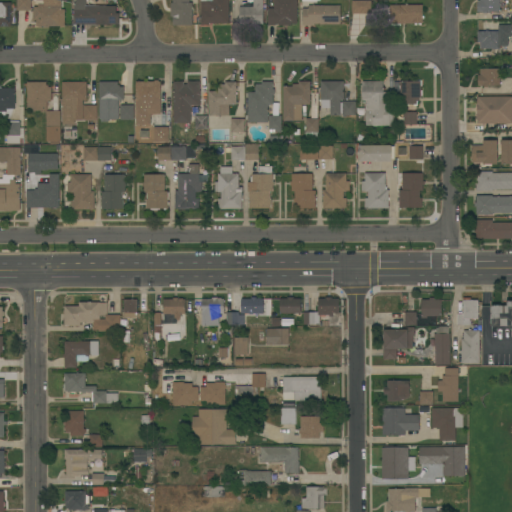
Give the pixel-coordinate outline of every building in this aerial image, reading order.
[(31,0),(31,11),(16,11),(16,0),(31,0)] [(86,0),(86,6),(116,6),(116,13),(119,13),(119,24),(97,24),(97,25),(74,25),(74,4),(75,0),(86,0)] [(188,0),(188,3),(192,3),(192,25),(173,25),(173,15),(171,15),(171,4),(173,4),(173,0),(188,0)] [(208,23),(208,25),(200,25),(200,9),(200,0),(228,0),(228,23),(208,23)] [(262,0),(263,24),(239,24),(239,7),(242,7),(242,2),(247,2),(247,0),(262,0)] [(296,0),(296,22),(291,22),(291,24),(279,24),(279,23),(275,23),(275,24),(268,24),(268,9),(274,9),(274,0),(296,0)] [(371,0),(371,13),(352,14),(351,1),(371,0)] [(499,0),(499,12),(487,12),(487,13),(483,13),(483,12),(477,12),(477,0),(499,0)] [(11,27),(0,27),(0,2),(11,2),(11,27)] [(61,26),(36,27),(36,20),(34,20),(33,7),(37,7),(37,4),(48,4),(48,7),(61,7),(61,26)] [(340,5),(340,23),(314,24),(314,25),(302,25),(302,9),(308,9),(308,5),(340,5)] [(422,5),(422,24),(401,24),(401,26),(391,26),(391,24),(389,24),(389,5),(422,5)] [(482,49),(482,48),(480,48),(480,42),(477,42),(477,31),(485,31),(485,30),(488,30),(488,31),(500,31),(500,49),(482,49)] [(500,85),(487,86),(487,87),(483,87),(483,86),(478,86),(478,75),(480,75),(480,69),(500,68),(500,85)] [(136,125),(136,81),(154,81),(154,80),(158,80),(158,81),(160,81),(160,113),(151,113),(151,125),(136,125)] [(400,81),(418,81),(418,80),(421,80),(421,86),(420,86),(420,90),(422,90),(422,96),(421,96),(421,97),(420,97),(420,98),(419,98),(419,101),(417,101),(417,105),(413,105),(413,104),(400,104),(400,81)] [(173,81),(183,81),(183,85),(187,84),(187,81),(199,81),(200,105),(190,105),(191,123),(174,123),(173,81)] [(282,86),(292,86),(292,84),(298,84),(298,81),(309,81),(310,104),(301,104),(301,120),(283,121),(282,86)] [(343,81),(343,100),(340,100),(340,102),(342,102),(342,101),(355,101),(355,115),(342,115),(342,113),(340,113),(340,115),(330,115),(330,107),(320,107),(320,81),(343,81)] [(383,81),(383,92),(386,92),(392,92),(393,124),(391,124),(391,125),(365,125),(365,100),(362,100),(362,81),(383,81)] [(27,82),(46,82),(46,85),(48,85),(48,87),(51,87),(51,101),(49,101),(49,110),(47,110),(27,110),(27,82)] [(86,82),(86,100),(83,100),(83,105),(96,105),(97,120),(75,120),(75,125),(62,125),(61,82),(86,82)] [(99,82),(118,82),(118,85),(120,85),(120,87),(123,87),(123,100),(118,100),(118,119),(108,119),(108,122),(101,122),(101,119),(99,119),(99,82)] [(209,91),(218,91),(218,87),(218,84),(225,84),(224,82),(236,82),(236,88),(237,88),(237,92),(236,92),(236,105),(229,105),(229,116),(219,117),(219,116),(209,116),(209,91)] [(247,92),(255,92),(255,86),(255,84),(261,84),(261,82),(273,82),(273,89),(274,89),(274,94),(273,94),(273,104),(268,104),(268,123),(247,123),(247,92)] [(0,119),(0,88),(15,88),(15,109),(13,109),(10,119),(0,119)] [(511,123),(489,123),(489,124),(485,124),(485,123),(478,123),(477,97),(511,97),(511,123)] [(120,105),(133,105),(133,119),(120,120),(120,105)] [(60,142),(59,142),(59,144),(51,144),(51,142),(46,142),(46,111),(60,111),(60,142)] [(417,125),(403,125),(403,112),(416,112),(417,125)] [(281,132),(275,132),(275,129),(273,129),(268,129),(268,115),(281,115),(281,132)] [(207,129),(200,129),(200,136),(203,136),(203,142),(195,142),(195,129),(195,116),(207,116),(207,129)] [(305,118),(318,118),(318,132),(317,132),(317,136),(306,136),(306,132),(305,132),(305,118)] [(230,119),(244,119),(244,132),(230,132),(230,119)] [(20,136),(19,136),(19,142),(7,143),(7,136),(6,136),(6,122),(20,122),(20,136)] [(169,126),(169,141),(154,141),(153,126),(169,126)] [(498,164),(483,164),(483,163),(472,163),(471,145),(483,145),(483,140),(497,140),(498,164)] [(500,140),(511,140),(511,164),(500,164),(500,140)] [(245,144),(258,144),(258,160),(245,160),(245,144)] [(391,145),(391,146),(394,146),(394,159),(391,159),(391,162),(358,162),(358,155),(357,155),(357,152),(358,152),(358,145),(391,145)] [(231,160),(231,147),(244,146),(244,160),(231,160)] [(299,160),(299,146),(318,146),(318,160),(299,160)] [(318,160),(318,146),(332,146),(333,159),(318,160)] [(409,146),(422,146),(422,159),(409,159),(409,146)] [(0,147),(20,147),(20,175),(14,175),(14,180),(15,180),(15,184),(20,184),(20,211),(0,211),(0,179),(2,179),(2,174),(6,174),(6,162),(0,162),(0,147)] [(111,147),(111,161),(83,161),(83,147),(111,147)] [(185,147),(185,160),(158,160),(157,147),(185,147)] [(27,173),(40,173),(40,169),(57,170),(57,154),(27,153),(27,173)] [(249,208),(248,192),(247,192),(247,182),(250,182),(250,176),(252,176),(252,174),(258,174),(258,166),(271,166),(271,174),(272,174),(272,182),(274,182),(274,186),(272,186),(272,192),(269,192),(269,199),(270,199),(270,208),(249,208)] [(220,209),(218,209),(217,199),(221,199),(221,192),(217,192),(215,192),(215,182),(217,182),(217,174),(220,174),(220,167),(231,167),(232,174),(238,173),(238,187),(242,187),(242,191),(241,192),(241,209),(220,209)] [(511,189),(492,189),(492,191),(476,191),(476,185),(474,185),(474,181),(476,181),(476,171),(492,171),(492,173),(511,172),(511,189)] [(346,173),(346,181),(349,181),(349,193),(346,193),(346,209),(322,209),(322,190),(325,190),(325,173),(346,173)] [(367,208),(364,208),(364,198),(367,198),(367,192),(364,192),(364,191),(361,191),(361,181),(365,181),(364,173),(385,173),(385,187),(386,187),(386,190),(388,189),(388,208),(367,208)] [(423,173),(422,181),(424,181),(424,185),(423,185),(422,191),(419,191),(419,198),(421,198),(421,208),(399,208),(399,190),(401,190),(402,173),(423,173)] [(91,174),(91,191),(94,191),(94,210),(70,210),(70,199),(73,199),(73,193),(67,193),(67,183),(70,183),(70,174),(91,174)] [(164,174),(165,191),(167,191),(168,209),(159,209),(159,210),(150,210),(150,209),(146,209),(146,199),(147,199),(147,198),(146,198),(146,193),(147,193),(147,192),(144,192),(144,186),(142,186),(142,182),(144,182),(144,174),(164,174)] [(198,174),(199,182),(202,182),(202,192),(198,192),(195,192),(195,199),(199,199),(199,209),(175,209),(175,191),(178,191),(178,174),(198,174)] [(294,208),(294,206),(293,206),(293,199),(294,199),(294,191),(291,191),(291,186),(290,186),(290,182),(291,182),(291,174),(312,174),(312,191),(315,191),(315,208),(294,208)] [(125,175),(125,182),(126,182),(126,186),(125,186),(125,192),(122,192),(122,199),(123,199),(123,209),(101,209),(101,192),(104,192),(104,175),(125,175)] [(26,208),(26,190),(34,190),(34,189),(37,189),(37,183),(43,183),(43,182),(46,182),(46,183),(59,183),(59,208),(26,208)] [(511,213),(492,213),(492,215),(476,215),(476,207),(474,207),(474,203),(476,203),(476,195),(492,195),(492,196),(511,196),(511,213)] [(511,239),(476,239),(476,233),(474,233),(474,229),(476,229),(476,220),(492,220),(492,223),(511,222),(511,239)] [(202,321),(202,314),(201,314),(201,299),(211,299),(211,297),(217,297),(217,298),(220,298),(221,299),(223,299),(224,314),(218,314),(218,321),(202,321)] [(253,314),(253,315),(249,315),(249,314),(241,314),(241,299),(250,299),(250,297),(256,297),(256,298),(263,299),(263,314),(253,314)] [(280,314),(279,299),(286,299),(286,297),(294,297),(294,299),(301,299),(301,313),(280,314)] [(303,312),(317,312),(317,311),(316,311),(315,310),(315,308),(316,306),(317,306),(317,299),(324,299),(324,297),(332,297),(332,298),(339,298),(339,313),(332,313),(332,316),(329,316),(329,315),(319,315),(319,324),(303,324),(303,312)] [(163,299),(172,299),(172,298),(178,298),(178,299),(178,298),(182,298),(182,299),(185,299),(185,314),(180,314),(180,318),(179,318),(179,320),(176,320),(176,318),(174,318),(174,315),(171,315),(171,314),(163,314),(163,299)] [(421,300),(429,300),(429,298),(435,298),(435,300),(441,300),(441,316),(426,316),(426,318),(421,318),(421,300)] [(477,318),(469,319),(469,325),(457,325),(456,314),(463,314),(462,298),(470,298),(470,300),(477,300),(477,318)] [(137,299),(137,313),(136,313),(136,319),(122,319),(122,312),(123,312),(123,299),(137,299)] [(511,326),(491,326),(491,319),(481,319),(481,306),(490,306),(490,301),(492,301),(492,305),(507,305),(507,301),(511,301),(511,326)] [(100,302),(100,303),(107,303),(107,315),(119,315),(119,331),(93,331),(93,322),(80,322),(80,326),(64,326),(64,306),(79,306),(79,302),(100,302)] [(244,327),(237,327),(237,325),(226,325),(226,312),(239,312),(239,315),(244,315),(244,327)] [(416,312),(416,325),(404,325),(404,312),(416,312)] [(271,326),(271,317),(279,317),(279,326),(271,326)] [(450,365),(435,365),(434,338),(433,338),(433,334),(436,334),(436,328),(438,328),(438,326),(448,326),(448,334),(450,334),(450,365)] [(405,330),(405,327),(414,327),(414,336),(412,336),(412,349),(396,348),(396,360),(383,359),(383,330),(405,330)] [(266,329),(288,329),(288,345),(266,345),(266,329)] [(479,364),(461,363),(461,354),(460,354),(460,350),(461,350),(461,339),(463,339),(463,338),(462,338),(462,332),(463,332),(463,330),(479,330),(479,364)] [(234,337),(247,337),(247,355),(234,355),(234,337)] [(98,341),(98,356),(89,356),(89,355),(88,355),(88,362),(76,362),(76,368),(64,368),(64,358),(63,358),(63,354),(64,354),(64,341),(98,341)] [(227,357),(218,357),(219,347),(227,347),(227,357)] [(438,391),(438,379),(441,379),(441,375),(444,375),(444,368),(458,368),(457,401),(442,401),(442,391),(438,391)] [(92,403),(92,402),(91,392),(68,392),(68,391),(64,391),(64,373),(85,373),(85,386),(96,386),(96,391),(106,391),(106,393),(117,393),(118,403),(92,403)] [(234,386),(251,386),(251,374),(265,374),(265,387),(257,387),(257,394),(234,394),(234,386)] [(319,377),(320,378),(321,379),(321,401),(294,401),(296,407),(280,407),(283,400),(282,377),(319,377)] [(409,380),(409,395),(408,395),(408,398),(406,398),(406,399),(401,399),(401,401),(387,401),(387,395),(383,395),(383,387),(387,387),(387,380),(409,380)] [(173,405),(173,389),(172,389),(172,385),(173,385),(173,382),(184,382),(184,383),(192,383),(192,386),(196,386),(196,387),(198,387),(198,401),(192,401),(192,405),(173,405)] [(206,405),(206,401),(200,401),(200,387),(201,387),(201,386),(206,386),(206,383),(214,383),(214,382),(225,382),(225,385),(225,389),(224,389),(225,405),(206,405)] [(433,391),(432,405),(419,405),(419,391),(433,391)] [(296,408),(296,424),(280,424),(280,408),(296,408)] [(382,408),(404,408),(405,415),(419,414),(419,430),(405,430),(405,435),(382,435),(382,408)] [(463,408),(463,427),(455,427),(455,440),(439,440),(439,428),(432,428),(432,408),(463,408)] [(226,409),(226,429),(235,429),(235,445),(224,445),(198,445),(198,438),(192,438),(192,417),(198,417),(198,409),(226,409)] [(83,411),(83,429),(85,429),(85,434),(84,434),(84,436),(70,436),(70,432),(65,432),(65,429),(64,429),(64,419),(66,419),(66,411),(83,411)] [(319,416),(319,423),(324,423),(324,432),(319,432),(319,438),(300,438),(300,434),(298,434),(298,428),(300,428),(300,417),(319,416)] [(102,434),(102,446),(89,447),(89,434),(102,434)] [(287,447),(298,447),(298,462),(298,473),(284,473),(284,469),(279,469),(279,462),(261,463),(261,462),(258,462),(258,456),(260,456),(260,447),(287,447)] [(465,447),(465,476),(443,476),(443,464),(419,464),(419,447),(465,447)] [(381,448),(408,448),(408,457),(415,457),(415,471),(408,471),(408,479),(382,479),(381,448)] [(151,449),(151,456),(146,456),(146,462),(134,462),(134,449),(151,449)] [(101,450),(101,459),(87,459),(87,467),(89,467),(89,475),(75,475),(66,475),(66,459),(64,459),(64,450),(101,450)] [(270,471),(270,486),(244,486),(244,485),(239,485),(239,470),(250,470),(250,471),(270,471)] [(103,474),(103,485),(92,485),(92,474),(103,474)] [(204,497),(204,486),(224,487),(224,497),(204,497)] [(327,486),(327,495),(324,495),(324,509),(306,509),(306,508),(301,508),(301,498),(306,498),(306,487),(327,486)] [(388,489),(405,489),(405,488),(418,488),(430,488),(430,497),(418,497),(418,498),(415,498),(415,511),(386,511),(386,502),(388,502),(388,489)] [(85,491),(85,504),(88,504),(88,510),(85,510),(85,511),(82,511),(82,510),(68,510),(68,509),(65,509),(65,491),(85,491)]
